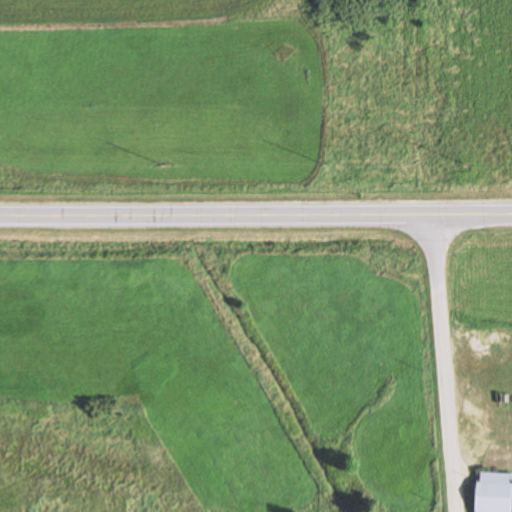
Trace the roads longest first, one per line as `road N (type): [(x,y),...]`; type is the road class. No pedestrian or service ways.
road 1 (primary): [(511,212),(0,212)]
road 2 (residential): [(454,501),(431,213)]
